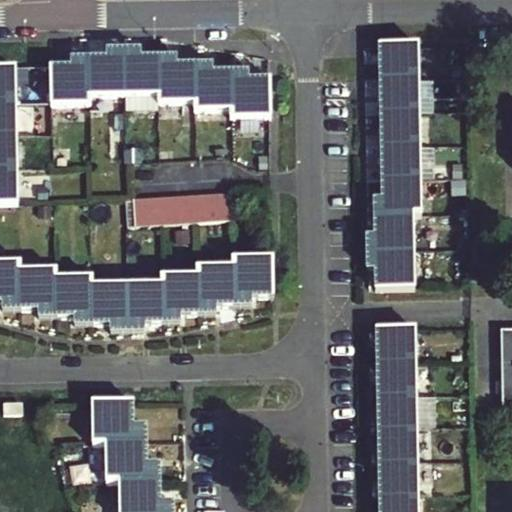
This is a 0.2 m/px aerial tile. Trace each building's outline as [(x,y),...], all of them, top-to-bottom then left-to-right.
[(381,49),(382,84),(418,83),(417,49),(381,49)] [(124,55),(125,100),(159,98),(159,62),(140,63),(140,54),(124,55)] [(90,63),(90,101),(125,100),(124,55),(109,55),(109,63),(90,63)] [(175,62),(159,62),(159,98),(160,106),(196,105),(195,70),(176,70),(175,62)] [(52,73),(53,108),(90,108),(90,101),(90,63),(73,64),(73,72),(52,73)] [(232,113),(231,76),(211,76),(211,69),(195,70),(196,105),(196,114),(232,113)] [(0,106),(16,106),(16,73),(0,73),(0,106)] [(247,75),(231,76),(232,113),(232,120),(269,120),(268,85),(247,84),(247,75)] [(418,83),(382,84),(382,117),(418,116),(418,83)] [(16,106),(0,106),(0,140),(17,140),(16,106)] [(419,150),(418,116),(382,117),(383,150),(419,150)] [(17,140),(0,140),(0,173),(18,173),(17,140)] [(419,150),(383,150),(383,183),(420,182),(419,150)] [(0,207),(18,207),(18,173),(0,173),(0,207)] [(420,219),(420,182),(383,183),(384,203),(378,203),(378,220),(413,219),(420,219)] [(231,195),(133,196),(134,224),(232,223),(231,195)] [(369,240),(369,258),(414,256),(413,219),(378,220),(378,239),(369,240)] [(379,293),(415,292),(414,256),(369,258),(370,271),(378,271),(379,293)] [(251,299),(272,299),(272,263),(233,264),(233,271),(234,307),(251,307),(251,299)] [(20,268),(0,268),(0,303),(4,304),(5,311),(20,311),(20,274),(20,268)] [(233,271),(198,272),(198,278),(199,317),(215,316),(215,307),(234,307),(233,271)] [(20,274),(20,311),(41,311),(41,319),(58,319),(57,283),(57,273),(20,274)] [(180,317),(199,317),(198,278),(162,279),(162,289),(163,325),(180,325),(180,317)] [(57,283),(58,319),(76,318),(77,327),(93,327),(92,290),(92,282),(57,283)] [(92,290),(93,327),(113,326),(113,335),(127,334),(127,289),(92,290)] [(143,325),(163,325),(162,289),(127,289),(127,334),(143,334),(143,325)] [(511,333),(502,333),(503,416),(511,416),(511,333)] [(379,335),(379,366),(415,366),(415,334),(379,335)] [(416,400),(415,366),(379,366),(380,401),(416,400)] [(416,433),(416,400),(380,401),(380,434),(416,433)] [(24,406),(5,407),(5,417),(25,416),(24,406)] [(109,448),(145,447),(145,430),(132,430),(132,407),(95,407),(95,448),(109,448)] [(416,433),(380,434),(381,467),(417,466),(416,433)] [(146,468),(145,447),(109,448),(109,486),(122,486),(159,486),(159,468),(146,468)] [(418,501),(417,466),(381,467),(382,502),(418,501)] [(172,511),(172,506),(160,507),(159,486),(122,486),(122,511),(172,511)] [(417,511),(418,501),(382,502),(381,511),(417,511)]
